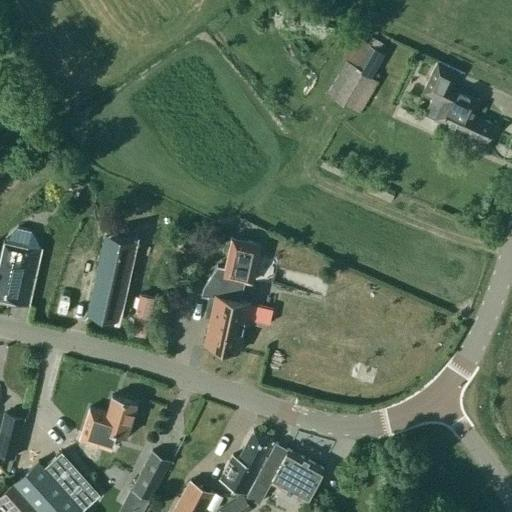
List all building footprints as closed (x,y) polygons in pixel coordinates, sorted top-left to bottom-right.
[(380,52),(368,44),(353,66),(345,61),(326,91),(357,111),(378,79),(367,72),(380,52)] [(453,85),(461,70),(438,59),(423,90),(433,95),(424,111),(456,127),(453,132),(466,139),(469,133),(486,141),(494,124),(474,114),(481,99),(453,85)] [(394,190),(373,180),(368,192),(388,201),(394,190)] [(40,245),(39,245),(31,231),(17,228),(5,238),(4,238),(0,254),(0,296),(28,302),(39,252),(40,245)] [(101,228),(86,305),(112,310),(127,233),(101,228)] [(249,286),(258,247),(231,241),(224,273),(212,270),(203,284),(201,292),(211,294),(206,315),(212,316),(206,342),(238,350),(249,301),(241,299),(244,285),(249,286)] [(44,273),(37,298),(70,306),(77,281),(44,273)] [(144,334),(153,296),(139,293),(130,331),(144,334)] [(135,402),(112,395),(106,413),(89,407),(80,438),(111,447),(116,431),(125,434),(135,402)] [(24,414),(2,409),(0,418),(0,453),(15,456),(24,414)] [(220,477),(244,490),(253,483),(266,459),(263,457),(273,439),(253,429),(238,457),(233,454),(220,477)] [(232,500),(219,508),(221,511),(242,511),(252,506),(251,505),(258,501),(260,502),(271,481),(282,487),(306,500),(324,467),(276,441),(266,459),(253,483),(244,490),(245,491),(232,500)] [(84,443),(80,456),(94,460),(98,447),(84,443)] [(169,458),(151,449),(130,487),(148,496),(169,458)] [(15,480),(43,511),(83,511),(81,509),(99,493),(60,450),(42,467),(37,460),(15,480)] [(201,511),(213,491),(190,479),(171,511),(201,511)] [(43,511),(15,480),(13,482),(14,482),(0,494),(0,497),(13,511),(43,511)] [(221,493),(214,490),(206,505),(213,509),(221,493)]
